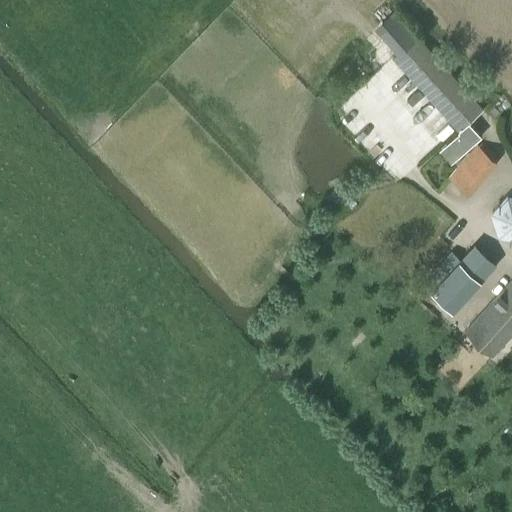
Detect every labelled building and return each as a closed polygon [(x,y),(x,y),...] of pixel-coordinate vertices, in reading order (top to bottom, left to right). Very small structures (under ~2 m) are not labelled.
[(483,109),(416,34),(392,56),(460,131),(439,151),(451,164),(481,136),(469,123),(483,109)] [(467,192),(496,159),(477,142),(448,176),(467,192)] [(511,192),(507,191),(490,210),(497,234),(511,236),(511,192)] [(495,264),(474,244),(431,290),(452,310),(495,264)] [(491,355),(511,332),(511,277),(464,330),(491,355)]
